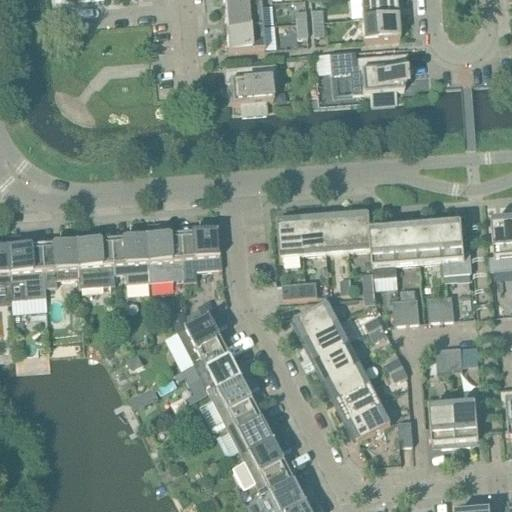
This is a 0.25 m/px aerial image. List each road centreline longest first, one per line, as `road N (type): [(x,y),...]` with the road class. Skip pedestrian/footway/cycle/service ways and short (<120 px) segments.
road 1 (residential): [(511,482),(345,495),(239,295),(230,186)]
road 2 (unclassified): [(230,186),(64,196)]
road 3 (unclassified): [(393,172),(230,186)]
road 4 (residential): [(430,0),(437,44),(464,60),(480,56),(489,42),(486,0)]
road 5 (unclassified): [(393,172),(457,190),(511,180)]
road 6 (unclassified): [(511,156),(393,172)]
